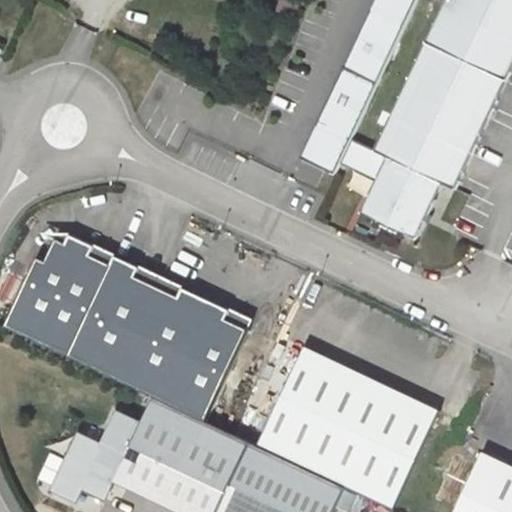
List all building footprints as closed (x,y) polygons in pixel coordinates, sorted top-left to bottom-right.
[(376,0),(303,159),(338,174),(419,0),(376,0)] [(511,0),(445,0),(444,3),(376,148),(392,156),(363,213),(415,235),(441,179),(454,185),(511,59),(511,0)] [(38,256),(6,326),(155,395),(206,418),(249,326),(227,316),(230,307),(205,296),(201,304),(92,253),(96,245),(71,233),(67,242),(57,237),(47,260),(38,256)] [(304,343),(258,442),(344,483),(392,505),(438,406),(304,343)] [(206,418),(155,395),(142,421),(120,411),(105,443),(102,442),(73,452),(56,489),(78,499),(88,476),(97,480),(92,490),(107,497),(115,479),(184,511),(215,511),(250,439),(206,418)] [(250,439),(215,511),(330,511),(344,483),(258,442),(250,439)] [(511,511),(511,461),(482,448),(452,511),(511,511)]
